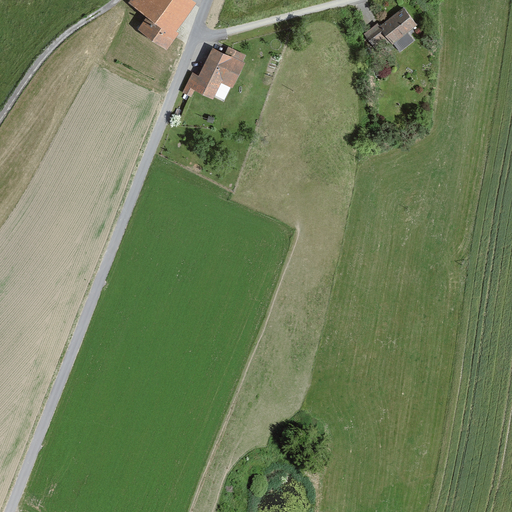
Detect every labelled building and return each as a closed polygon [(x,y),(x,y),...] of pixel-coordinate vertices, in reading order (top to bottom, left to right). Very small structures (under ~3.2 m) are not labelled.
[(126,0),(146,16),(171,34),(174,29),(195,3),(191,0),(126,0)] [(403,5),(378,24),(387,38),(392,42),(392,41),(407,30),(417,23),(403,5)] [(171,34),(146,16),(137,27),(166,48),(178,32),(174,29),(171,34)] [(387,38),(378,24),(364,33),(374,47),(387,38)] [(407,30),(392,41),(400,50),(414,39),(407,30)] [(227,45),(224,52),(244,61),(247,54),(227,45)] [(224,52),(211,46),(193,87),(213,96),(220,83),(231,88),(244,61),(224,52)]
